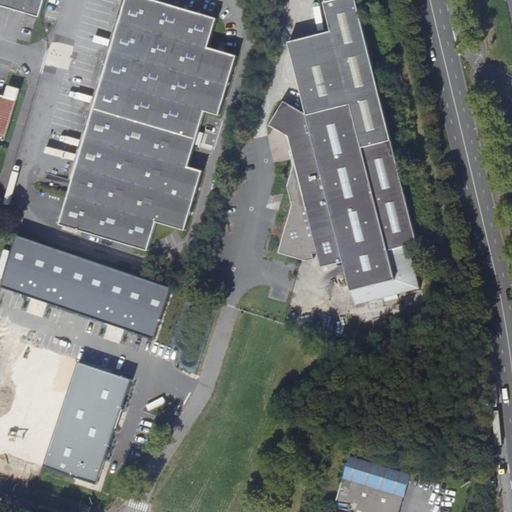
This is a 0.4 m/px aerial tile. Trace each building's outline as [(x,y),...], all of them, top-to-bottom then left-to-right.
[(45,0),(0,0),(0,5),(26,13),(40,18),(45,0)] [(172,161),(178,140),(182,124),(188,106),(216,114),(233,54),(205,46),(213,17),(153,0),(123,0),(59,224),(147,250),(155,221),(183,229),(200,169),(172,161)] [(289,43),(307,115),(283,101),(269,125),(288,136),(291,150),(288,151),(292,166),(286,187),(291,205),(278,253),(306,261),(309,260),(313,259),(313,254),(317,252),(321,267),(343,262),(350,291),(395,280),(388,251),(416,243),(391,140),(356,0),(337,0),(325,3),(332,32),(289,43)] [(19,93),(6,89),(4,96),(0,94),(0,138),(4,140),(19,93)] [(187,126),(182,124),(178,140),(183,141),(187,126)] [(174,288),(19,234),(1,287),(156,341),(174,288)] [(0,450),(25,458),(55,357),(13,344),(0,386),(0,450)] [(96,484),(129,379),(83,365),(50,469),(96,484)] [(398,511),(403,497),(409,476),(349,457),(342,478),(331,511),(398,511)]
